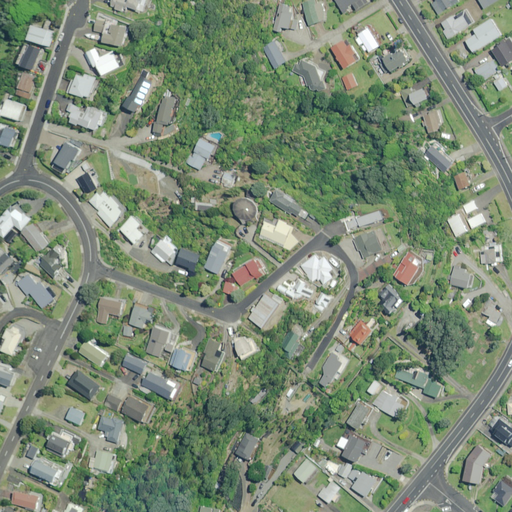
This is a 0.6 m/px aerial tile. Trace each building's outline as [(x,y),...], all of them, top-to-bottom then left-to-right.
[(130,8),(141,13),(142,11),(144,11),(148,0),(113,0),(111,6),(123,11),(124,10),(129,12),(130,8)] [(327,21),(327,15),(323,3),(318,4),(316,0),(314,0),(303,4),(311,26),(327,21)] [(334,0),(343,14),(355,7),(357,11),(371,3),(369,0),(334,0)] [(461,2),(459,0),(435,0),(437,2),(433,4),(439,15),(461,2)] [(500,0),(479,0),(485,9),(500,0)] [(289,6),(281,4),(275,30),(283,32),(284,28),(298,31),(300,21),(294,19),(295,13),(288,11),(289,6)] [(477,23),(468,9),(441,25),(449,39),(477,23)] [(504,35),(494,19),(476,30),(478,34),(467,41),(475,53),(504,35)] [(94,31),(104,33),(102,42),(104,43),(124,47),(128,28),(114,25),(114,24),(108,22),(97,20),(94,31)] [(50,31),(34,26),(30,40),(51,47),(57,30),(51,28),(50,31)] [(361,37),(358,39),(356,40),(360,47),(365,44),(366,45),(363,47),(365,51),(368,49),(371,53),(381,46),(369,29),(359,35),(361,37)] [(511,38),(508,41),(507,39),(495,47),(496,49),(493,51),(504,67),(511,62),(511,38)] [(277,69),(290,61),(276,40),(264,48),(277,69)] [(350,46),(346,40),(332,48),(345,70),(362,60),(358,53),(352,44),(350,46)] [(42,50),(31,46),(23,66),(34,70),(42,50)] [(104,57),(99,47),(89,53),(94,64),(97,62),(99,66),(101,65),(107,75),(125,66),(117,50),(104,57)] [(393,72),(410,61),(402,50),(395,55),(394,54),(385,60),(386,61),(380,65),(386,74),(392,70),(393,72)] [(321,90),(322,92),(330,89),(327,81),(325,81),(320,67),(300,57),(294,71),(306,77),(310,87),(312,86),(313,89),(317,91),(321,90)] [(496,73),(488,61),(475,70),(480,77),(483,75),(486,80),(496,73)] [(157,88),(161,80),(146,69),(132,97),(130,96),(125,106),(139,113),(143,104),(144,105),(154,86),(157,88)] [(37,77),(24,73),(17,95),(31,100),(33,94),(32,94),(37,77)] [(359,86),(353,73),(343,78),(349,91),(359,86)] [(69,92),(86,98),(86,95),(91,97),(98,78),(86,74),(85,77),(78,75),(76,81),(73,80),(69,92)] [(508,86),(503,78),(495,83),(500,91),(508,86)] [(492,81),(490,82),(487,85),(492,92),(495,89),(491,84),(493,83),(492,81)] [(415,94),(413,89),(402,93),(408,108),(431,99),(427,89),(415,94)] [(178,98),(164,95),(160,121),(156,120),(153,135),(165,137),(167,124),(174,126),(176,117),(174,116),(175,108),(177,108),(178,98)] [(27,105),(7,99),(4,108),(3,108),(1,114),(24,121),(25,117),(23,116),(27,105)] [(80,107),(70,103),(68,111),(73,113),(70,122),(79,125),(80,124),(99,130),(101,125),(105,126),(109,113),(89,107),(87,113),(79,111),(80,107)] [(441,125),(443,124),(439,111),(424,115),(429,134),(443,130),(442,127),(441,125)] [(415,122),(412,114),(399,119),(402,127),(415,122)] [(17,131),(6,128),(1,144),(11,148),(17,131)] [(224,135),(212,128),(208,137),(220,143),(224,135)] [(83,145),(73,139),(70,144),(68,142),(57,162),(69,170),(75,160),(76,161),(83,151),(81,149),(83,145)] [(203,139),(193,156),(193,157),(190,155),(186,162),(187,163),(201,171),(208,158),(211,159),(218,147),(203,139)] [(435,146),(426,155),(446,174),(457,162),(443,149),(440,151),(435,146)] [(467,158),(464,155),(458,159),(461,163),(467,158)] [(100,177),(95,169),(78,179),(88,196),(102,187),(97,179),(100,177)] [(238,170),(234,169),(234,172),(230,171),(229,174),(226,173),(224,179),(227,180),(224,186),(232,189),(238,170)] [(473,179),(470,171),(455,178),(461,191),(473,185),(471,180),(473,179)] [(298,201),(288,195),(279,190),(272,201),(292,214),(294,213),(300,217),(305,208),(296,203),(298,201)] [(113,199),(106,192),(102,196),(99,193),(91,201),(101,211),(99,213),(112,227),(130,210),(116,196),(113,199)] [(243,220),(243,223),(255,224),(255,220),(257,219),(258,217),(260,216),(260,214),(261,212),(261,210),(261,208),(261,206),(260,204),(258,202),(257,201),(255,199),(253,199),(251,198),(249,198),(247,198),(245,199),(243,199),(242,201),(240,202),(239,204),(238,206),(238,208),(238,210),(238,212),(238,214),(239,216),(240,217),(242,219),(243,220)] [(479,209),(475,201),(464,206),(469,215),(479,209)] [(26,214),(20,208),(20,209),(16,206),(13,210),(0,223),(3,227),(0,230),(0,231),(11,242),(19,233),(14,229),(18,225),(24,231),(34,219),(27,213),(26,214)] [(453,216),(453,218),(449,219),(457,237),(470,232),(463,218),(466,216),(463,209),(457,212),(457,214),(453,216)] [(386,219),(383,211),(347,223),(349,229),(361,225),(362,227),(386,219)] [(487,222),(483,214),(470,220),(474,229),(487,222)] [(144,225),(135,216),(122,229),(138,244),(147,235),(140,229),(144,225)] [(275,222),(269,219),(266,218),(264,223),(266,224),(261,234),(285,246),(285,248),(291,251),(301,242),(293,234),(297,227),(290,224),(291,223),(282,219),(282,220),(279,227),(273,225),(275,222)] [(50,245),(36,224),(24,232),(38,253),(50,245)] [(392,250),(392,248),(384,228),(356,239),(360,250),(361,249),(365,259),(385,251),(386,253),(392,250)] [(172,242),(174,240),(168,235),(166,238),(168,240),(166,242),(163,239),(152,252),(164,264),(167,261),(173,267),(180,249),(172,242)] [(235,245),(221,238),(206,267),(220,275),(235,245)] [(45,260),(42,256),(37,260),(56,280),(68,269),(59,260),(66,254),(58,245),(51,252),(53,253),(45,260)] [(503,262),(501,245),(485,247),(486,251),(481,252),(483,265),(493,264),(493,266),(498,266),(498,262),(503,262)] [(184,249),(178,263),(175,272),(191,278),(197,281),(200,273),(197,272),(203,256),(184,249)] [(426,271),(426,258),(411,250),(395,276),(410,285),(416,285),(426,271)] [(16,262),(8,253),(0,260),(0,272),(2,275),(16,262)] [(322,261),(317,255),(300,268),(305,274),(306,273),(314,283),(320,278),(326,285),(339,275),(336,271),(337,270),(327,257),(322,261)] [(257,262),(256,260),(234,274),(242,287),(257,278),(258,279),(265,275),(262,270),(266,268),(261,260),(257,262)] [(452,280),(451,285),(448,297),(455,299),(458,286),(464,288),(463,293),(481,289),(483,281),(472,278),(473,274),(466,273),(467,270),(462,269),(462,267),(455,266),(453,276),(449,275),(448,279),(452,280)] [(44,309),(50,304),(52,306),(57,301),(56,300),(55,298),(42,282),(39,285),(30,275),(19,284),(28,296),(31,293),(44,309)] [(311,286),(296,278),(290,289),(281,285),(278,291),(300,302),(304,300),(308,297),(311,298),(315,292),(309,289),(311,286)] [(236,285),(236,284),(228,281),(224,292),(235,296),(238,286),(236,285)] [(379,306),(388,314),(390,313),(392,315),(397,309),(395,308),(397,306),(399,308),(407,299),(388,284),(379,296),(384,300),(379,306)] [(333,299),(323,293),(316,305),(315,309),(318,310),(324,314),(333,299)] [(285,301),(276,294),(273,298),(269,295),(251,318),(265,328),(285,301)] [(128,300),(126,300),(113,297),(112,299),(102,297),(97,322),(108,325),(111,313),(113,314),(113,318),(116,319),(117,316),(119,317),(119,319),(122,320),(122,316),(125,316),(128,300)] [(499,303),(491,298),(481,313),(500,326),(506,317),(495,309),(499,303)] [(157,309),(138,303),(131,324),(144,329),(147,320),(153,322),(157,309)] [(352,338),(354,340),(348,346),(354,352),(361,345),(375,331),(372,328),(378,322),(368,313),(350,332),(354,336),(352,338)] [(174,330),(158,324),(147,352),(161,358),(166,344),(168,345),(174,330)] [(27,335),(27,330),(16,325),(14,330),(10,329),(6,338),(1,349),(15,356),(23,337),(27,335)] [(306,331),(297,325),(284,348),(289,350),(286,355),(294,359),(296,355),(301,357),(307,347),(300,343),(306,331)] [(133,328),(126,326),(124,335),(132,337),(133,328)] [(235,347),(239,356),(241,355),(244,360),(261,351),(256,341),(252,338),(235,339),(235,347)] [(223,344),(212,340),(206,353),(208,354),(203,366),(217,372),(223,358),(225,359),(227,353),(221,350),(223,344)] [(109,355),(88,341),(80,353),(101,367),(109,355)] [(198,356),(178,348),(171,364),(192,372),(198,356)] [(334,352),(325,367),(324,376),(321,383),(330,387),(333,382),(335,383),(341,372),(344,373),(352,360),(341,354),(340,356),(334,352)] [(148,364),(130,355),(125,365),(144,374),(148,364)] [(3,363),(0,370),(0,369),(0,381),(13,386),(17,376),(10,373),(12,366),(3,363)] [(415,374),(401,368),(397,377),(425,389),(431,375),(417,370),(415,374)] [(104,386),(81,369),(70,383),(94,400),(104,386)] [(170,382),(151,373),(145,386),(173,399),(178,388),(169,383),(170,382)] [(432,379),(431,381),(426,393),(439,398),(444,386),(434,382),(435,381),(432,379)] [(381,384),(375,381),(370,391),(376,394),(381,384)] [(395,394),(394,396),(383,390),(375,404),(400,419),(407,407),(402,404),(405,400),(395,394)] [(9,397),(0,392),(0,413),(0,414),(9,397)] [(123,401),(110,395),(105,405),(118,411),(123,401)] [(152,406),(130,397),(123,414),(145,423),(152,406)] [(365,401),(364,403),(361,401),(349,422),(361,429),(368,419),(369,420),(375,410),(376,408),(365,401)] [(87,414),(72,407),(66,418),(81,425),(87,414)] [(98,428),(107,431),(105,436),(109,438),(109,439),(120,443),(127,423),(113,418),(112,420),(102,416),(98,428)] [(511,427),(501,419),(492,430),(491,431),(495,434),(495,433),(511,445),(511,427)] [(52,436),(47,445),(50,446),(48,449),(65,458),(67,454),(69,455),(71,450),(73,451),(77,444),(73,442),(75,436),(63,430),(61,435),(56,433),(54,437),(52,436)] [(264,441),(248,434),(239,452),(243,454),(242,456),(254,462),(264,441)] [(352,435),(350,439),(343,436),(339,446),(346,449),(343,455),(359,462),(364,452),(369,455),(373,445),(352,435)] [(480,444),(472,453),(471,452),(469,455),(464,480),(482,484),(486,467),(495,455),(480,444)] [(507,451),(501,446),(497,451),(503,456),(507,451)] [(40,451),(33,447),(28,455),(35,459),(40,451)] [(118,455),(98,451),(97,458),(92,457),(90,467),(115,472),(118,455)] [(45,463),(46,461),(39,458),(38,460),(32,472),(55,483),(58,477),(62,479),(65,473),(66,471),(62,469),(61,471),(49,465),(45,463)] [(342,469),(330,460),(324,468),(336,477),(342,469)] [(279,467),(268,462),(265,469),(276,474),(279,467)] [(321,471),(310,462),(298,477),(308,486),(321,471)] [(361,472),(355,469),(349,477),(357,482),(353,488),(369,497),(379,480),(365,472),(363,475),(360,473),(361,472)] [(507,506),(511,498),(511,487),(503,481),(496,491),(500,494),(497,499),(507,506)] [(343,488),(334,482),(328,489),(326,488),(320,495),(331,503),(343,488)] [(38,510),(42,497),(34,495),(34,496),(17,491),(13,503),(21,505),(20,507),(25,508),(26,507),(38,510)]
